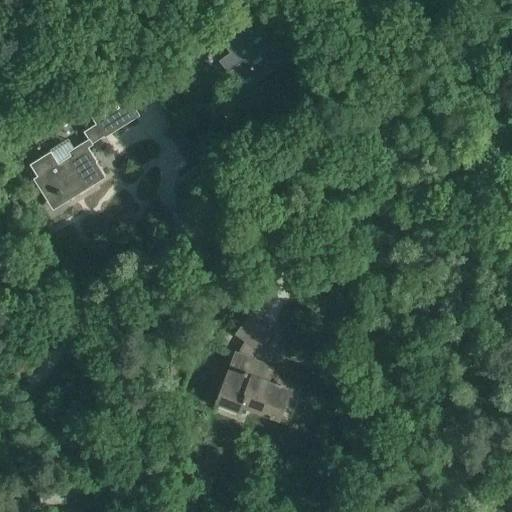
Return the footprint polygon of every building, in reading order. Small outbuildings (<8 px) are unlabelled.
[(298,17),(286,1),(285,0),(257,0),(280,30),(298,17)] [(238,82),(280,51),(252,13),(221,37),(232,52),(221,60),(238,82)] [(71,111),(91,98),(84,87),(63,100),(71,111)] [(123,90),(89,111),(105,136),(139,115),(123,90)] [(104,136),(97,123),(84,131),(89,139),(68,151),(71,156),(59,163),(51,151),(30,164),(37,176),(34,178),(49,202),(62,194),(66,201),(104,177),(86,148),(93,144),(92,143),(104,136)] [(199,177),(178,191),(185,202),(206,188),(199,177)] [(249,359),(258,347),(259,347),(273,328),(251,313),(237,332),(246,338),(243,343),(240,346),(239,350),(238,355),(236,354),(218,401),(240,410),(243,404),(270,414),(269,416),(273,418),(274,415),(279,417),(290,390),(268,382),(271,373),(257,367),(258,363),(249,359)] [(40,490),(41,505),(68,502),(67,488),(40,490)]
